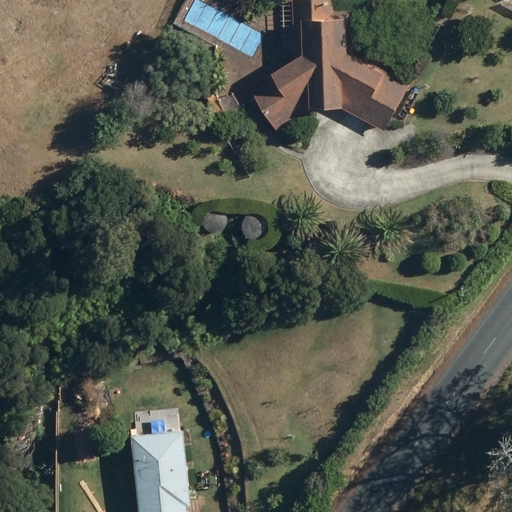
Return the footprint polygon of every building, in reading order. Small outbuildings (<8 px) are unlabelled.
[(298,0),(302,54),(256,81),(284,126),(323,103),(346,102),(393,128),(418,81),(395,69),(396,66),(358,45),(358,7),(340,8),(339,0),(298,0)] [(511,0),(498,0),(511,8),(511,0)] [(208,210),(209,231),(230,231),(230,210),(208,210)] [(247,213),(243,236),(269,241),(273,218),(247,213)] [(191,427),(138,432),(146,511),(194,511),(194,503),(198,502),(191,427)] [(104,440),(85,441),(87,469),(106,468),(104,440)]
